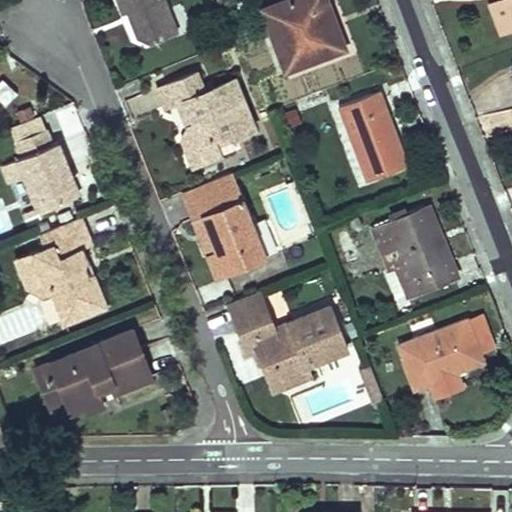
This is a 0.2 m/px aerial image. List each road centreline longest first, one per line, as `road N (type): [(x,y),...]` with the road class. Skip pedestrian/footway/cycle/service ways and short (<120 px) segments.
road 1 (residential): [(237,462),(234,429),(118,119),(54,28)]
road 2 (residential): [(511,286),(448,132),(406,0)]
road 3 (residential): [(237,462),(511,468)]
road 4 (residential): [(0,467),(237,462)]
